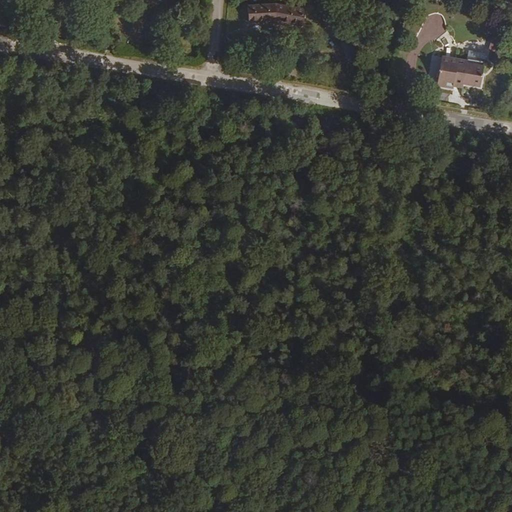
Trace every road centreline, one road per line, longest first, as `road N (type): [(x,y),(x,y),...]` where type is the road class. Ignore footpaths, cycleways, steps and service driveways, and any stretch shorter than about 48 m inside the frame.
road 1 (residential): [(215,82),(511,131)]
road 2 (residential): [(0,44),(215,82)]
